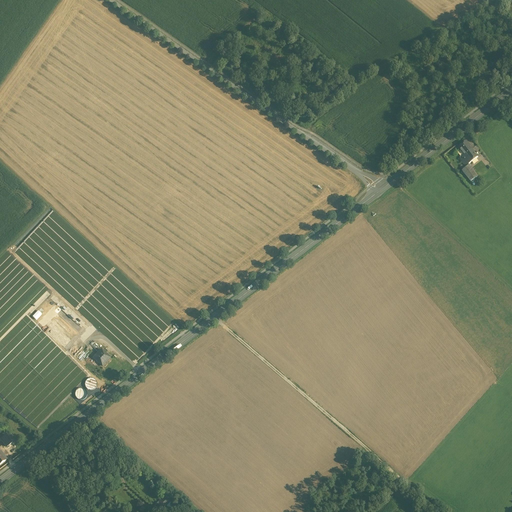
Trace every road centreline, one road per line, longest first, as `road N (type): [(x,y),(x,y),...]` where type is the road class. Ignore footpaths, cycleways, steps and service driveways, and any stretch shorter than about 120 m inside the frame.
road 1 (primary): [(0,481),(379,191)]
road 2 (unclassified): [(379,191),(112,0)]
road 3 (track): [(440,511),(214,317)]
road 4 (primary): [(379,191),(511,90)]
road 5 (track): [(394,179),(511,288)]
